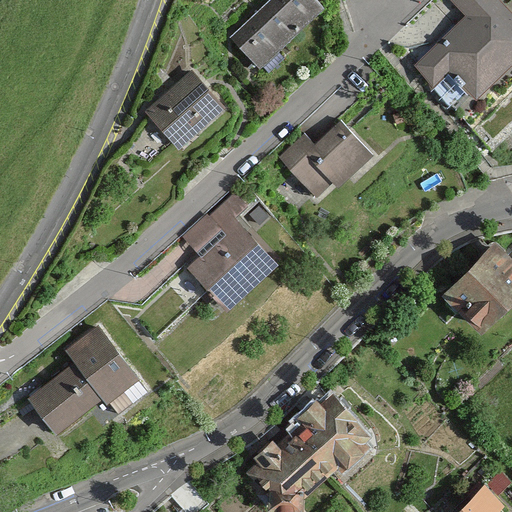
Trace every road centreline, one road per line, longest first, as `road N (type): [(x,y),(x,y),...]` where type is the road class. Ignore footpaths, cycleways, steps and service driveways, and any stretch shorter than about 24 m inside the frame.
road 1 (residential): [(0,362),(417,0)]
road 2 (residential): [(511,206),(442,231),(235,431),(187,455)]
road 3 (residential): [(0,313),(50,232),(151,0)]
road 4 (residential): [(187,455),(39,511)]
